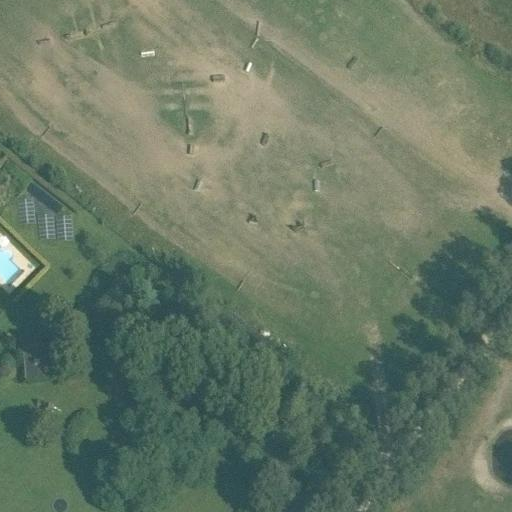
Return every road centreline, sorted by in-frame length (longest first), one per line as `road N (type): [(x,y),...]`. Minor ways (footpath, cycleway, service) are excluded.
road 1 (track): [(361,511),(511,310)]
road 2 (track): [(511,372),(410,511)]
